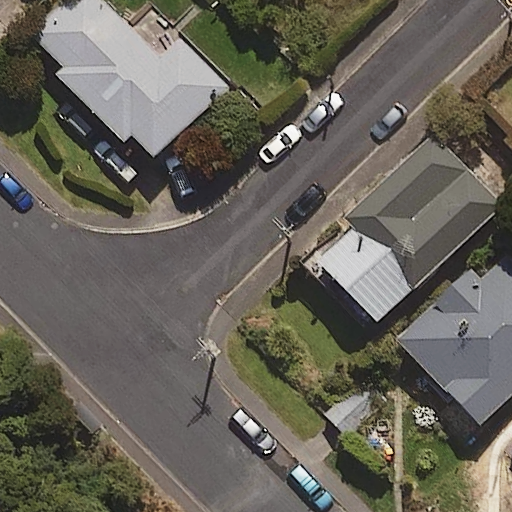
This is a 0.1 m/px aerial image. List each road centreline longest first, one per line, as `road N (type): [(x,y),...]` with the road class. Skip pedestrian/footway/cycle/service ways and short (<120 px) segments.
road 1 (residential): [(486,0),(140,354)]
road 2 (unclassified): [(288,511),(140,354)]
road 3 (unclassified): [(140,354),(0,212)]
